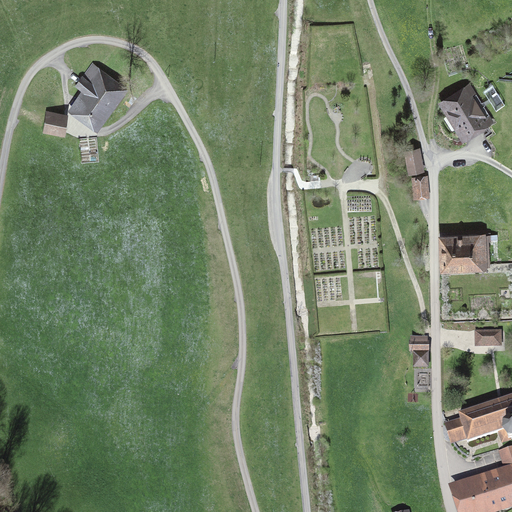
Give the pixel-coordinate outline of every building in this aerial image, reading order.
[(80,84),(89,92),(77,109),(97,124),(123,88),(103,73),(94,86),(84,78),(80,84)] [(487,121),(467,89),(444,103),(451,114),(443,118),(452,132),(459,127),(464,135),(487,121)] [(65,116),(49,114),(47,130),(63,132),(65,116)] [(419,150),(406,152),(409,172),(422,169),(419,150)] [(413,178),(415,196),(428,195),(427,176),(413,178)] [(443,268),(489,265),(487,241),(489,241),(489,235),(441,238),(443,268)] [(500,345),(499,332),(479,333),(480,345),(500,345)] [(411,351),(427,351),(427,343),(426,343),(426,338),(411,338),(411,343),(411,351)] [(427,354),(414,354),(414,367),(427,367),(427,354)] [(459,415),(461,422),(447,427),(451,441),(466,436),(468,442),(505,429),(508,439),(511,437),(511,397),(497,402),(459,415)] [(466,450),(466,481),(474,481),(474,450),(466,450)] [(511,472),(480,482),(489,511),(490,511),(511,505),(511,472)] [(462,511),(489,511),(480,482),(455,490),(462,511)]
